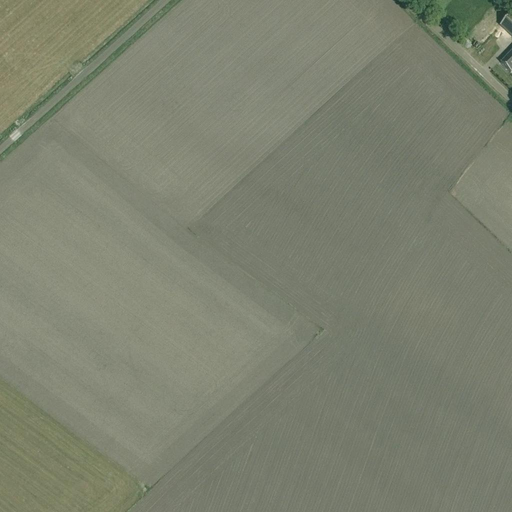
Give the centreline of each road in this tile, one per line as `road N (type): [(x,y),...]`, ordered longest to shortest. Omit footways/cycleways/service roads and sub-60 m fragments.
road 1 (unclassified): [(0,152),(168,0)]
road 2 (unclassified): [(511,100),(406,0)]
